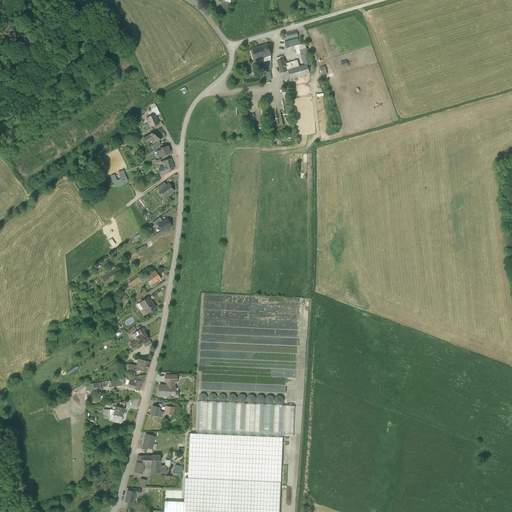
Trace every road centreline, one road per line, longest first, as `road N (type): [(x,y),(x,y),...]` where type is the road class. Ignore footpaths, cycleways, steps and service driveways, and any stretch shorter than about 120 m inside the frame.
road 1 (residential): [(115,511),(164,320),(185,121),(232,60),(203,12),(186,0)]
road 2 (track): [(2,393),(28,511)]
